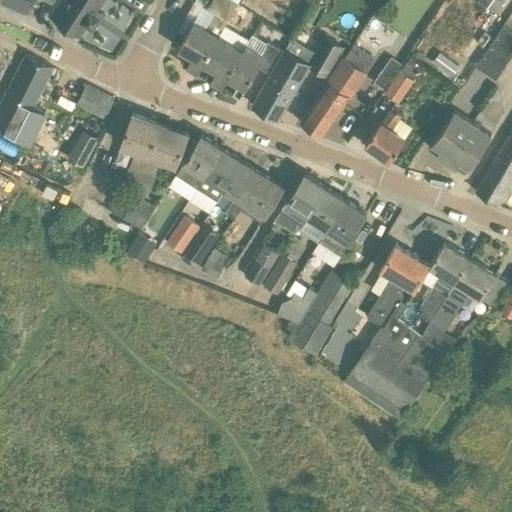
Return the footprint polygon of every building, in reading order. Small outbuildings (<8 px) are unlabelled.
[(95,10),(101,0),(65,0),(54,17),(59,21),(57,25),(71,34),(73,30),(79,34),(87,22),(93,26),(101,14),(95,10)] [(218,36),(226,24),(239,1),(237,0),(211,0),(207,8),(215,12),(205,28),(194,21),(178,48),(186,52),(181,62),(198,72),(204,62),(203,62),(218,36)] [(504,0),(478,0),(497,12),(504,0)] [(511,55),(511,31),(503,25),(477,66),(496,79),(511,55)] [(228,76),(242,51),(218,36),(203,62),(204,62),(211,67),(205,76),(222,86),(228,76)] [(309,63),(327,74),(343,46),(326,36),(318,51),(311,47),(310,49),(305,46),(299,57),(285,49),(253,105),(277,118),(309,63)] [(282,49),(269,41),(261,53),(247,44),(242,51),(228,76),(239,83),(233,93),(240,97),(257,66),(269,72),(282,49)] [(433,61),(453,75),(460,65),(440,51),(433,61)] [(45,111),(33,105),(52,65),(28,53),(0,110),(0,152),(20,162),(29,141),(31,142),(45,111)] [(322,135),(366,70),(345,55),(300,121),(322,135)] [(413,79),(408,75),(417,62),(410,57),(386,92),(399,101),(413,79)] [(384,88),(392,77),(382,70),(374,82),(384,88)] [(115,97),(87,83),(76,103),(105,117),(115,97)] [(400,114),(392,108),(382,121),(381,120),(365,143),(389,160),(405,137),(391,127),(400,114)] [(490,133),(453,108),(431,141),(440,147),(436,152),(456,165),(460,160),(468,166),(490,133)] [(123,183),(135,188),(142,171),(149,154),(160,122),(133,112),(121,143),(136,149),(123,182),(123,183)] [(160,122),(149,154),(162,158),(176,164),(188,133),(160,122)] [(83,127),(75,142),(91,151),(99,136),(83,127)] [(511,180),(511,131),(476,190),(498,204),(511,180)] [(176,174),(197,187),(204,176),(204,175),(222,147),(201,134),(183,162),(176,174)] [(243,160),(222,147),(204,175),(204,176),(197,187),(217,200),(224,188),(243,160)] [(263,172),(243,160),(224,188),(235,195),(227,208),(237,214),(240,209),(244,201),(263,172)] [(109,176),(116,179),(119,171),(111,169),(109,176)] [(133,194),(134,195),(144,199),(147,192),(148,193),(154,176),(142,171),(135,188),(133,194)] [(240,209),(262,221),(266,215),(284,186),(263,172),(244,201),(240,209)] [(287,201),(283,207),(303,220),(326,185),(305,172),(287,201)] [(346,198),(326,185),(303,220),(298,229),(319,242),(320,240),(346,198)] [(129,205),(122,217),(142,228),(144,226),(145,225),(156,206),(144,199),(134,195),(129,205)] [(346,198),(320,240),(341,254),(367,212),(346,198)] [(200,224),(186,214),(168,240),(182,250),(200,224)] [(217,234),(202,223),(184,250),(199,261),(217,234)] [(126,252),(145,260),(153,246),(151,244),(158,233),(145,225),(142,228),(126,252)] [(470,258),(444,242),(430,265),(442,273),(419,308),(433,316),(430,322),(456,281),(455,281),(470,258)] [(274,260),(278,263),(283,254),(265,243),(245,275),(260,284),(262,281),(274,260)] [(399,317),(407,304),(400,300),(403,295),(399,293),(404,284),(413,289),(429,262),(396,243),(380,269),(392,276),(367,315),(383,325),(390,331),(399,317)] [(215,247),(208,257),(223,264),(228,256),(215,247)] [(205,263),(202,269),(219,276),(224,265),(223,264),(208,257),(205,263)] [(456,281),(430,322),(445,331),(470,290),(482,297),(496,273),(470,258),(455,281),(456,281)] [(278,263),(274,260),(262,281),(278,292),(291,270),(278,263)] [(290,336),(316,352),(333,325),(329,322),(353,282),(331,269),(318,291),(300,320),(290,336)] [(318,291),(308,285),(302,295),(294,290),(291,295),(281,300),(276,311),(300,320),(318,291)] [(511,293),(503,311),(511,315),(511,293)] [(383,325),(346,380),(402,418),(429,378),(445,352),(399,317),(390,331),(383,325)]
